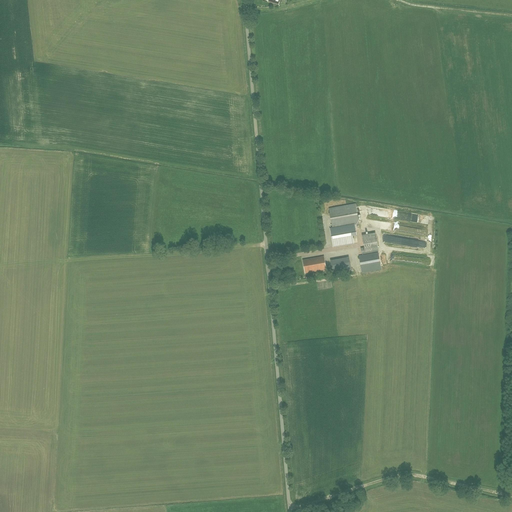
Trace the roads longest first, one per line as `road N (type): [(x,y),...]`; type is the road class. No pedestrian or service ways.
road 1 (unclassified): [(290,511),(243,0)]
road 2 (track): [(511,496),(414,473),(290,509)]
